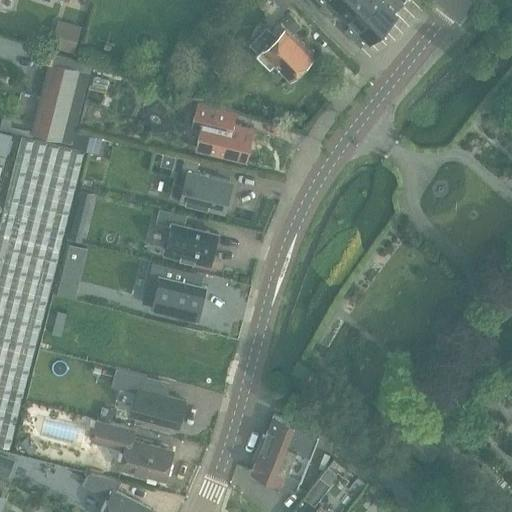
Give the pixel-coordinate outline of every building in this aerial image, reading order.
[(274,0),(284,9),(293,0),(274,0)] [(309,0),(318,9),(327,0),(351,25),(346,31),(360,45),(366,39),(368,42),(397,14),(398,13),(395,10),(404,2),(401,0),(309,0)] [(276,58),(291,74),(313,53),(292,32),(301,24),(289,11),(271,29),(275,34),(257,52),(269,65),(276,58)] [(73,53),(81,26),(58,20),(50,46),(73,53)] [(76,130),(93,63),(44,51),(41,62),(50,65),(33,131),(74,141),(76,130)] [(179,91),(175,105),(188,110),(193,96),(179,91)] [(197,148),(245,160),(253,129),(232,124),(235,110),(199,101),(192,127),(202,129),(197,148)] [(32,136),(33,131),(10,126),(12,119),(3,117),(0,129),(32,136)] [(0,163),(5,164),(12,133),(0,130),(0,163)] [(74,141),(73,145),(90,150),(94,134),(76,130),(74,141)] [(0,445),(9,448),(24,389),(39,332),(60,251),(84,152),(22,136),(0,222),(0,445)] [(175,176),(170,196),(181,199),(224,210),(232,181),(196,172),(199,160),(175,154),(170,175),(175,176)] [(80,188),(74,212),(87,215),(93,192),(80,188)] [(160,206),(156,221),(172,225),(165,251),(211,262),(219,233),(184,225),(187,213),(160,206)] [(70,242),(58,291),(74,295),(86,247),(70,242)] [(153,260),(148,279),(159,281),(153,306),(197,317),(205,286),(193,283),(196,271),(153,260)] [(511,331),(498,318),(486,330),(511,355),(511,331)] [(116,367),(112,385),(136,392),(137,388),(144,390),(147,375),(116,367)] [(136,392),(131,414),(178,426),(182,413),(185,400),(180,399),(144,390),(137,388),(136,392)] [(101,406),(98,419),(111,422),(114,409),(101,406)] [(132,440),(135,428),(111,422),(98,419),(97,418),(92,439),(125,448),(121,467),(165,478),(172,450),(132,440)] [(303,490),(303,489),(323,436),(324,434),(323,434),(323,435),(278,418),(270,439),(268,437),(261,455),(263,457),(257,472),(303,490)] [(413,430),(403,443),(428,462),(437,449),(413,430)] [(0,454),(0,473),(2,474),(9,458),(0,454)] [(102,511),(149,511),(151,508),(116,491),(122,480),(88,472),(82,484),(109,498),(102,511)] [(320,476),(304,496),(314,504),(330,484),(320,476)]
